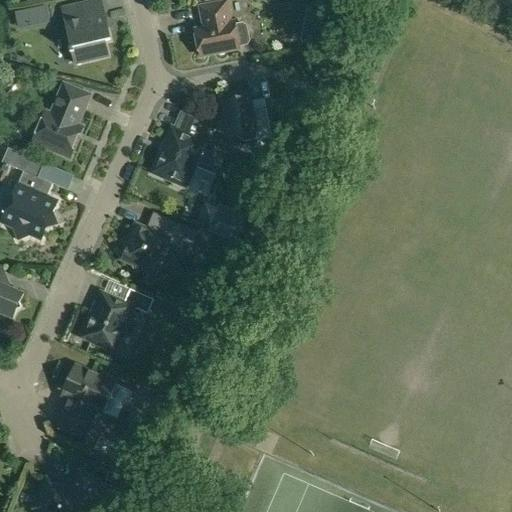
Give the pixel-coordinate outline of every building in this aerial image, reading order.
[(240,50),(239,48),(247,46),(250,42),(247,27),(243,25),(235,26),(235,24),(231,25),(227,3),(201,9),(205,30),(196,32),(201,58),(240,50)] [(105,42),(111,41),(104,14),(86,18),(83,4),(62,9),(75,64),(108,56),(105,42)] [(77,126),(90,96),(65,85),(52,115),(46,112),(33,142),(37,144),(35,147),(46,151),(48,149),(70,158),(83,128),(77,126)] [(259,148),(273,146),(266,106),(252,109),(250,97),(241,99),(236,95),(233,100),(224,102),(226,114),(219,123),(221,125),(216,132),(225,138),(229,132),(230,137),(236,136),(244,142),(257,140),(259,148)] [(181,109),(172,127),(153,173),(173,182),(174,185),(176,189),(180,191),(179,190),(184,190),(187,188),(196,167),(218,176),(213,152),(204,148),(207,139),(201,137),(206,126),(206,120),(181,109)] [(54,213),(59,201),(48,197),(54,184),(40,178),(46,164),(9,148),(3,163),(24,172),(19,184),(18,184),(13,196),(1,200),(6,212),(1,223),(14,229),(18,240),(30,236),(42,241),(47,229),(58,225),(54,213)] [(154,213),(147,229),(136,225),(130,238),(123,240),(126,247),(121,260),(133,265),(135,274),(145,270),(156,275),(168,248),(180,253),(184,246),(191,249),(198,232),(154,213)] [(0,314),(1,314),(13,319),(17,310),(22,308),(20,303),(24,294),(0,283),(0,278),(5,267),(0,265),(0,314)] [(101,293),(81,338),(102,347),(105,341),(118,347),(135,309),(148,314),(154,300),(130,290),(125,303),(101,293)] [(103,414),(116,384),(75,366),(62,396),(69,399),(57,427),(83,438),(95,411),(103,414)] [(109,511),(110,511),(120,490),(80,472),(74,485),(67,488),(47,479),(34,509),(40,511),(86,511),(90,504),(109,511)]
